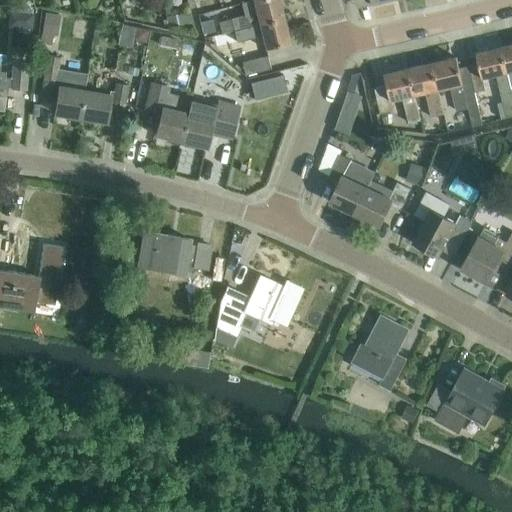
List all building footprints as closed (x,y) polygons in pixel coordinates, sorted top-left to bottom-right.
[(248,27),(259,24),(284,19),(279,0),(255,0),(253,0),(252,0),(242,3),(245,15),(231,18),(231,19),(220,22),(223,33),(235,30),(235,31),(248,27)] [(196,32),(191,11),(167,17),(170,28),(194,33),(196,32)] [(248,27),(235,31),(237,42),(262,36),(265,49),(290,43),(284,19),(259,25),(248,27)] [(511,44),(501,47),(511,95),(511,44)] [(497,75),(507,118),(511,116),(511,95),(501,47),(476,53),(478,64),(469,67),(475,93),(487,90),(484,78),(497,75)] [(46,56),(41,91),(57,94),(53,113),(66,115),(65,119),(79,121),(83,91),(84,91),(87,73),(60,68),(61,58),(46,56)] [(241,63),(244,75),(270,69),(267,57),(241,63)] [(457,58),(433,64),(439,91),(452,88),(457,111),(469,108),(478,106),(475,93),(469,67),(460,69),(457,58)] [(0,81),(0,108),(1,109),(3,87),(24,89),(26,63),(13,62),(12,78),(2,77),(2,82),(0,81)] [(433,64),(408,69),(415,96),(426,94),(432,117),(444,114),(439,91),(433,64)] [(415,96),(408,69),(385,75),(387,87),(375,90),(380,113),(376,114),(381,129),(392,131),(387,113),(394,112),(391,102),(403,99),(409,123),(420,120),(415,96)] [(180,144),(187,115),(163,109),(169,86),(152,82),(145,110),(160,114),(155,134),(168,137),(167,141),(180,144)] [(83,91),(79,121),(92,123),(93,119),(105,121),(108,101),(123,103),(126,85),(116,83),(114,92),(108,91),(108,95),(83,91)] [(187,115),(180,144),(193,147),(194,143),(207,147),(210,133),(231,138),(239,106),(222,101),(220,107),(191,99),(187,114),(187,115)] [(339,155),(329,176),(340,181),(330,203),(342,209),(340,212),(353,218),(367,188),(375,172),(339,155)] [(412,165),(406,182),(420,186),(425,169),(412,165)] [(367,188),(353,218),(366,224),(367,221),(379,227),(389,205),(400,211),(410,189),(397,183),(393,191),(383,186),(379,194),(367,188)] [(414,214),(426,221),(432,211),(444,217),(451,205),(426,191),(414,214)] [(440,250),(453,257),(472,223),(460,216),(455,224),(444,217),(432,211),(426,221),(413,243),(437,257),(440,250)] [(484,228),(478,238),(478,237),(461,269),(486,282),(499,259),(510,265),(511,261),(511,234),(503,251),(493,246),(499,237),(484,228)] [(143,231),(137,262),(184,270),(185,260),(187,261),(195,262),(194,266),(206,268),(210,246),(198,244),(197,248),(188,246),(189,239),(143,231)] [(54,304),(63,247),(44,244),(39,276),(0,269),(0,305),(11,307),(12,297),(54,304)] [(220,302),(216,328),(236,337),(241,327),(253,332),(259,319),(270,324),(273,317),(285,323),(301,288),(286,282),(283,290),(275,287),(276,285),(260,277),(251,297),(227,286),(220,302)] [(395,354),(407,330),(381,316),(365,347),(361,344),(353,360),(383,376),(379,384),(389,389),(405,359),(395,354)] [(439,386),(428,404),(441,412),(437,419),(459,431),(468,414),(484,423),(506,386),(491,377),(486,386),(476,380),(478,377),(464,369),(450,393),(439,386)]
